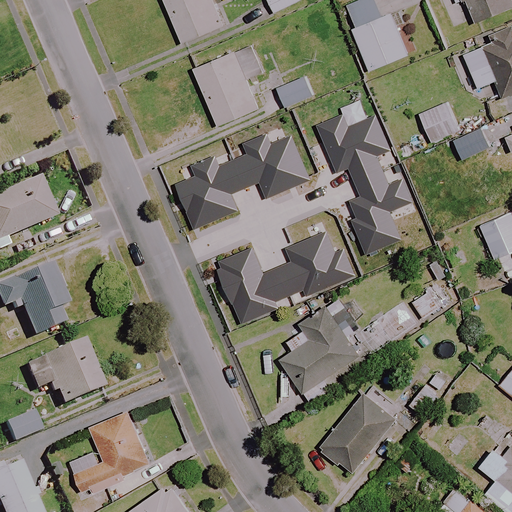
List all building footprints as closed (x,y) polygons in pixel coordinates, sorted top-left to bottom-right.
[(163,0),(182,44),(223,27),(211,0),(163,0)] [(300,2),(298,0),(267,0),(274,14),(300,2)] [(407,57),(390,15),(383,17),(376,0),(357,0),(343,6),(369,72),(407,57)] [(511,9),(511,6),(509,0),(466,0),(476,23),(511,9)] [(502,99),(511,95),(511,27),(493,35),(496,42),(463,55),(477,90),(495,82),(502,99)] [(263,73),(251,45),(194,69),(218,127),(258,110),(246,81),(263,73)] [(312,98),(305,79),(277,89),(284,108),(312,98)] [(330,142),(317,113),(283,128),(295,157),(330,142)] [(457,140),(449,117),(421,126),(429,149),(457,140)] [(489,148),(480,130),(454,143),(463,161),(489,148)] [(281,169),(266,135),(226,152),(251,210),(300,189),(290,166),(281,169)] [(53,220),(36,178),(0,192),(0,250),(8,248),(4,239),(53,220)] [(511,252),(511,214),(480,227),(493,260),(511,252)] [(324,278),(299,218),(262,233),(288,294),(324,278)] [(429,239),(420,220),(407,226),(415,245),(429,239)] [(65,325),(58,310),(65,308),(47,265),(0,284),(0,311),(0,312),(10,308),(13,315),(18,312),(29,339),(65,325)] [(270,301),(259,274),(220,291),(232,318),(270,301)] [(437,311),(426,293),(411,302),(422,320),(437,311)] [(342,334),(355,325),(341,305),(329,313),(325,308),(300,325),(304,331),(286,342),(293,352),(281,360),(310,404),(331,390),(324,380),(358,357),(342,334)] [(102,388),(82,340),(23,365),(34,391),(49,384),(58,407),(102,388)] [(511,368),(498,387),(511,396),(511,368)] [(441,399),(430,390),(414,411),(425,419),(441,399)] [(395,421),(363,395),(320,449),(353,475),(395,421)] [(90,489),(93,495),(124,481),(123,476),(150,464),(127,411),(89,428),(102,457),(72,470),(83,493),(90,489)] [(40,432),(33,413),(3,424),(11,443),(40,432)] [(511,511),(511,433),(509,431),(479,467),(496,481),(484,495),(504,511),(511,511)] [(418,459),(407,451),(396,466),(407,474),(418,459)] [(38,511),(16,460),(0,466),(0,511),(38,511)] [(188,511),(169,483),(125,511),(188,511)] [(484,511),(450,485),(434,506),(441,511),(484,511)]
